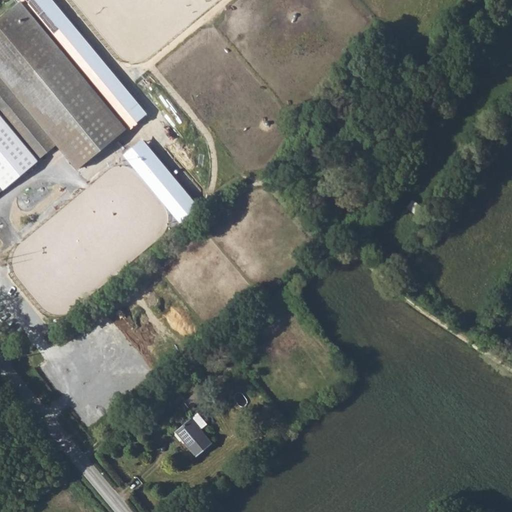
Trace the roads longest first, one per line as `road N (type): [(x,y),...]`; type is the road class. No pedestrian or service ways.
road 1 (track): [(331,231),(396,292),(511,372)]
road 2 (tertiary): [(0,361),(124,511)]
